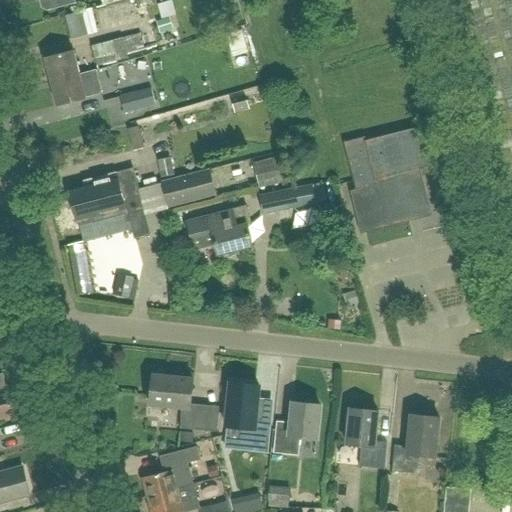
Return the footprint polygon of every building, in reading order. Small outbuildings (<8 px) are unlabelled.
[(23,0),(25,5),(41,0),(43,8),(48,11),(75,3),(74,0),(23,0)] [(95,7),(68,15),(76,39),(102,31),(95,7)] [(158,22),(161,32),(172,29),(169,19),(158,22)] [(141,34),(92,47),(97,68),(135,59),(131,49),(143,46),(141,34)] [(74,52),(45,60),(51,83),(81,76),(74,52)] [(87,100),(87,99),(103,94),(97,71),(81,76),(51,83),(58,107),(87,100)] [(157,105),(152,90),(121,98),(125,114),(157,105)] [(344,143),(352,173),(357,195),(365,227),(385,222),(386,227),(388,226),(387,222),(425,213),(425,212),(415,170),(446,163),(437,124),(367,141),(366,137),(344,143)] [(130,129),(135,150),(146,148),(140,126),(130,129)] [(253,163),(259,189),(286,182),(279,156),(253,163)] [(173,158),(160,160),(164,177),(176,175),(173,158)] [(86,187),(70,191),(74,208),(122,195),(123,197),(126,196),(126,197),(140,194),(133,170),(85,183),(86,187)] [(216,196),(215,193),(210,172),(163,184),(169,208),(216,196)] [(316,202),(312,183),(262,195),(266,214),(316,202)] [(74,208),(78,223),(94,219),(96,223),(127,215),(129,223),(130,223),(135,240),(151,236),(140,194),(126,197),(126,196),(123,197),(122,195),(74,208)] [(232,252),(252,247),(247,226),(251,225),(246,207),(208,217),(187,222),(194,250),(215,245),(217,256),(219,255),(220,260),(233,256),(232,252)] [(86,249),(69,253),(77,295),(95,292),(86,249)] [(118,275),(114,295),(134,299),(138,279),(118,275)] [(226,359),(225,369),(246,371),(248,361),(226,359)] [(0,419),(25,414),(18,387),(6,390),(2,374),(0,374),(0,419)] [(194,380),(153,376),(151,405),(183,408),(181,429),(217,433),(220,408),(191,405),(194,380)] [(257,419),(259,403),(261,387),(232,384),(227,427),(242,429),(240,446),(268,450),(272,421),(257,419)] [(274,453),(299,456),(301,438),(317,440),(321,406),(292,403),(289,431),(276,430),(274,453)] [(359,466),(384,469),(387,443),(375,442),(378,412),(350,409),(347,445),(361,446),(359,466)] [(393,471),(418,473),(420,456),(437,457),(440,418),(411,415),(408,447),(396,445),(393,471)] [(194,484),(188,464),(201,460),(197,448),(160,457),(164,473),(143,479),(147,496),(194,484)] [(217,466),(209,468),(211,477),(219,475),(217,466)] [(0,503),(30,495),(22,467),(0,473),(0,503)] [(193,505),(198,503),(194,484),(147,496),(151,511),(186,511),(194,510),(193,505)] [(293,488),(271,486),(271,499),(293,500),(293,488)] [(471,501),(472,490),(448,487),(447,499),(471,501)] [(236,511),(246,511),(243,497),(233,499),(236,511)] [(381,498),(366,498),(365,510),(380,511),(381,498)] [(469,511),(471,501),(447,499),(446,510),(467,511),(469,511)] [(232,511),(229,501),(201,509),(202,511),(232,511)]
